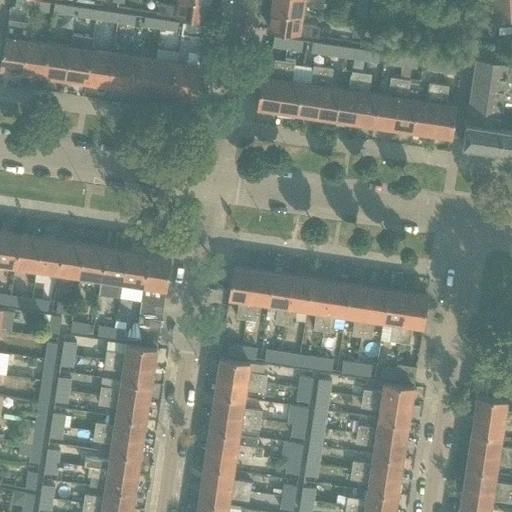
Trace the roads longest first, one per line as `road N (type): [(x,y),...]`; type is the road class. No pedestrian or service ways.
road 1 (residential): [(213,182),(163,511)]
road 2 (residential): [(469,220),(213,182)]
road 3 (residential): [(213,182),(0,149)]
road 4 (residential): [(430,511),(458,326)]
road 5 (residential): [(213,182),(241,0)]
